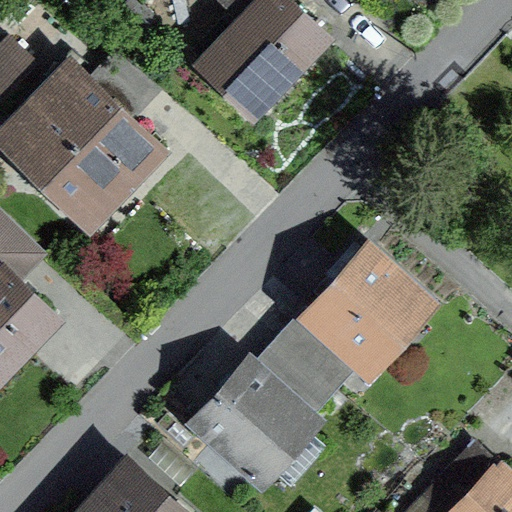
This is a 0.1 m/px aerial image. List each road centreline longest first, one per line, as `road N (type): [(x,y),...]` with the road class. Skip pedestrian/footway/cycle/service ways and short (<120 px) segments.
road 1 (residential): [(9,511),(346,162)]
road 2 (residential): [(346,162),(502,0)]
road 3 (residential): [(511,310),(346,162)]
